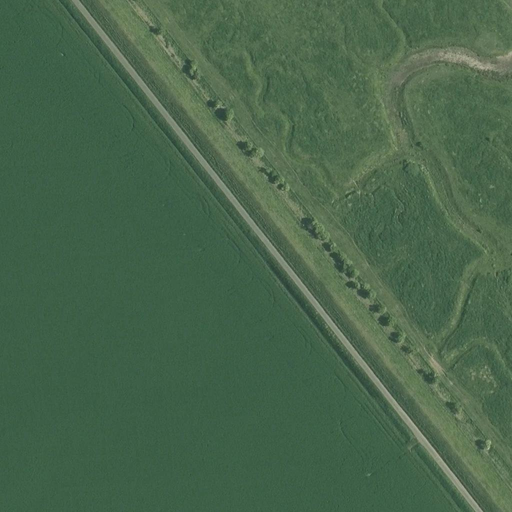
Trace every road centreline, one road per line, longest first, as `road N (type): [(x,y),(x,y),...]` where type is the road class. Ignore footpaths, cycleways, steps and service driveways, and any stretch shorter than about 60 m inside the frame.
road 1 (unclassified): [(477,511),(74,0)]
road 2 (track): [(98,0),(501,511)]
